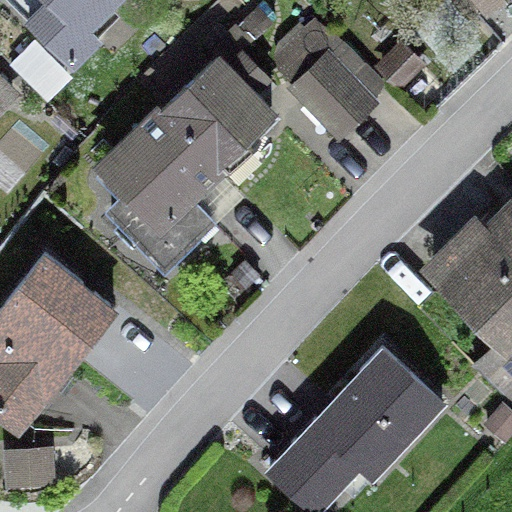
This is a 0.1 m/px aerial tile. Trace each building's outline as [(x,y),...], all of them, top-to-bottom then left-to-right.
[(6,0),(68,61),(92,36),(81,26),(107,0),(6,0)] [(475,0),(483,9),(494,0),(475,0)] [(379,66),(396,82),(414,64),(397,48),(379,66)] [(212,165),(268,111),(245,87),(259,73),(237,50),(222,64),(214,55),(158,109),(212,165)] [(334,133),(368,101),(324,55),(291,87),(334,133)] [(211,166),(212,165),(158,109),(158,111),(112,156),(137,181),(107,210),(161,266),(195,232),(169,205),(210,165),(211,166)] [(511,331),(511,214),(506,209),(481,234),(472,224),(429,267),(501,338),(470,367),(510,408),(511,405),(511,348),(503,340),(511,331)] [(0,305),(0,415),(15,427),(110,308),(41,253),(0,305)] [(355,371),(360,376),(316,423),(311,418),(265,468),(312,511),(356,466),(368,478),(438,403),(378,347),(355,371)] [(6,482),(46,480),(44,450),(4,452),(6,482)]
